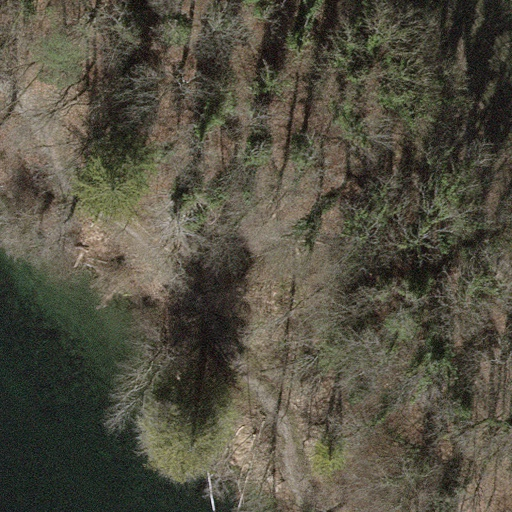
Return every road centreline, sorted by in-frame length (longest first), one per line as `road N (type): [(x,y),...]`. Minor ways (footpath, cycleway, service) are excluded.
road 1 (track): [(511,294),(478,226),(470,142)]
road 2 (track): [(470,142),(435,56),(425,0)]
